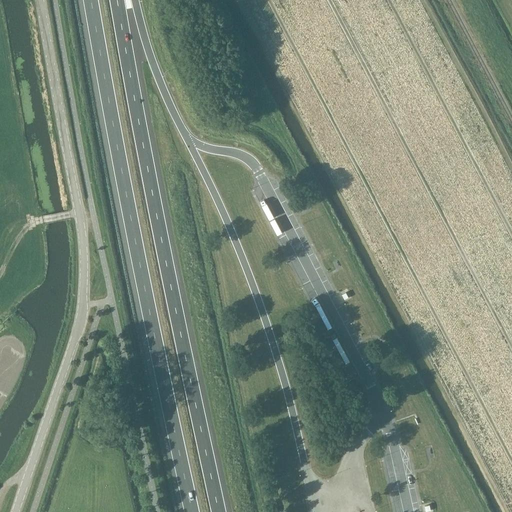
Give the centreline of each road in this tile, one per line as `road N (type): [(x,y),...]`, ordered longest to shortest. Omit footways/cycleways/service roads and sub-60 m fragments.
road 1 (tertiary): [(15,511),(79,321),(83,282),(40,0)]
road 2 (motorway): [(218,511),(116,0)]
road 3 (motorway): [(91,0),(191,511)]
road 4 (motorway): [(190,146),(135,0)]
